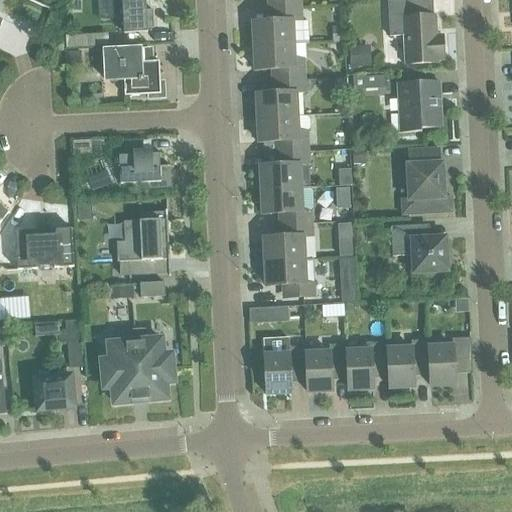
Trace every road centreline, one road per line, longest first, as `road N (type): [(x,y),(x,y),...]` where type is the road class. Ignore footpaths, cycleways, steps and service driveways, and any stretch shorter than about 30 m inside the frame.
road 1 (residential): [(495,429),(474,0)]
road 2 (residential): [(229,441),(214,117)]
road 3 (residential): [(229,441),(495,429)]
road 4 (residential): [(0,462),(229,441)]
road 5 (residential): [(35,125),(214,117)]
